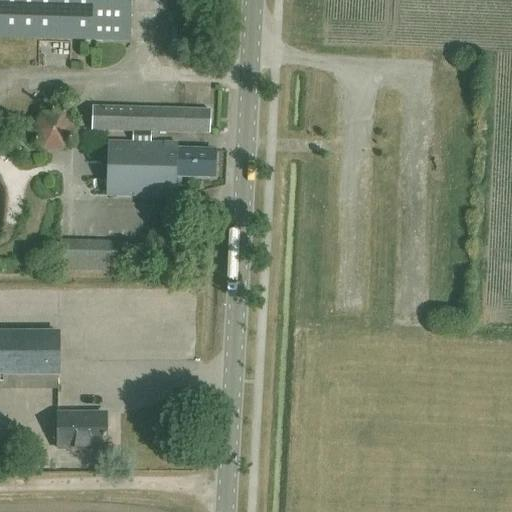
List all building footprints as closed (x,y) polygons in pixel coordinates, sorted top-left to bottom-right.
[(0,0),(0,37),(130,41),(131,0),(0,0)] [(54,50),(54,65),(73,66),(74,50),(54,50)] [(210,135),(211,111),(93,107),(93,132),(210,135)] [(69,111),(43,113),(45,148),(71,146),(69,111)] [(214,178),(215,152),(177,150),(177,145),(108,142),(107,196),(175,199),(176,177),(214,178)] [(153,271),(154,243),(61,240),(60,271),(112,273),(112,269),(153,271)] [(0,376),(60,376),(60,332),(0,331),(0,376)] [(105,449),(105,420),(81,420),(81,415),(58,415),(59,450),(105,449)]
